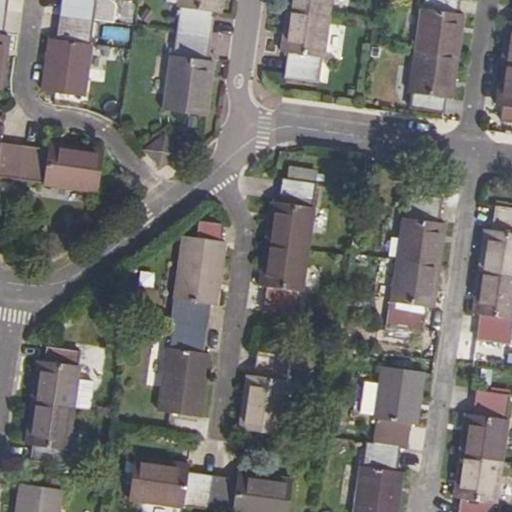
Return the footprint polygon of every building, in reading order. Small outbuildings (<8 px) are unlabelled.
[(0,0),(0,87),(1,88),(9,35),(4,34),(9,0),(0,0)] [(62,0),(57,40),(51,39),(44,90),(85,97),(93,44),(90,44),(95,0),(62,0)] [(179,0),(178,8),(182,9),(175,56),(171,56),(164,110),(208,116),(216,62),(211,62),(217,13),(223,14),(224,0),(179,0)] [(327,54),(330,55),(338,0),(295,0),(289,48),(295,49),(291,73),(324,78),(327,54)] [(427,7),(415,89),(419,89),(417,104),(448,108),(450,94),(459,95),(471,13),(464,12),(465,0),(432,0),(431,7),(427,7)] [(102,39),(127,41),(128,28),(103,27),(102,39)] [(506,117),(511,118),(511,42),(502,103),(508,104),(506,117)] [(99,192),(105,149),(51,141),(51,147),(1,140),(2,136),(0,135),(0,175),(44,181),(44,185),(99,192)] [(150,150),(161,165),(178,154),(167,139),(150,150)] [(281,204),(274,204),(261,288),(267,289),(264,312),(297,317),(300,295),(305,295),(317,209),(314,209),(317,186),(284,181),(281,204)] [(408,218),(403,218),(392,302),(394,302),(391,328),(426,333),(429,307),(436,308),(448,224),(442,223),(445,200),(411,195),(408,218)] [(493,231),(489,230),(477,314),(481,315),(478,341),(511,345),(511,209),(496,207),(493,231)] [(217,237),(219,225),(197,222),(196,234),(217,237)] [(209,357),(203,357),(210,308),(216,308),(224,246),(182,240),(174,302),(177,302),(171,352),(166,351),(158,414),(199,420),(209,357)] [(65,452),(69,453),(80,369),(77,369),(79,354),(46,350),(44,365),(37,364),(25,447),(32,448),(30,462),(63,467),(65,452)] [(254,379),(247,378),(238,433),(281,438),(291,384),(287,383),(290,359),(257,354),(254,379)] [(375,420),(379,421),(375,445),(368,444),(364,468),(360,467),(352,511),(397,511),(404,474),(397,473),(400,449),(408,450),(412,426),(419,426),(426,376),(382,369),(375,420)] [(474,417),(467,416),(455,500),(463,501),(461,511),(492,511),(493,506),(497,506),(510,423),(506,423),(509,398),(478,394),(474,417)] [(287,511),(292,483),(238,476),(237,482),(189,475),(190,468),(134,461),(129,503),(183,511),(183,509),(209,511),(287,511)] [(58,511),(60,497),(19,491),(16,511),(58,511)]
